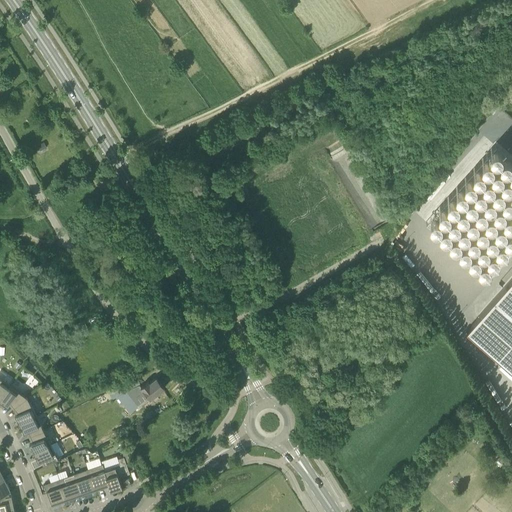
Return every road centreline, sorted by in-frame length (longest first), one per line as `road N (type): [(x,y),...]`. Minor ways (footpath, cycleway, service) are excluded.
road 1 (tertiary): [(227,345),(13,0)]
road 2 (unclassified): [(227,345),(188,379),(120,321),(59,240),(0,129)]
road 3 (track): [(427,0),(117,161)]
